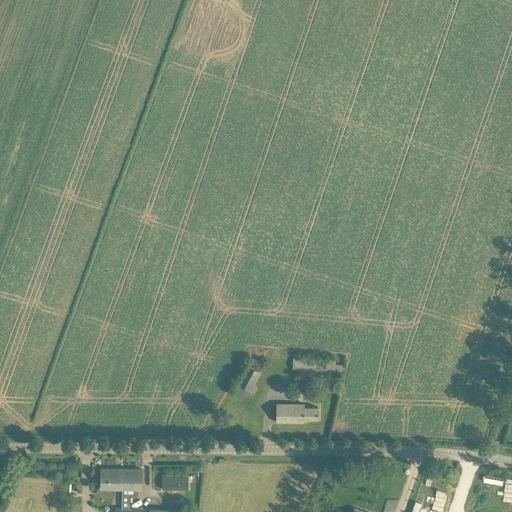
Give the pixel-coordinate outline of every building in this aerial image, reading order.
[(312,372),(343,373),(344,364),(335,363),(336,359),(299,357),(299,355),(296,355),(296,357),(293,357),(292,371),(309,371),(309,379),(312,379),(312,372)] [(246,397),(251,388),(264,363),(251,357),(234,391),(246,397)] [(298,392),(311,392),(311,379),(298,379),(298,392)] [(318,418),(318,408),(318,407),(305,407),(305,403),(276,403),(276,421),(305,421),(305,418),(318,418)] [(122,488),(123,468),(101,468),(101,488),(122,488)] [(142,489),(142,469),(123,468),(122,488),(122,495),(130,495),(138,495),(138,489),(142,489)] [(188,475),(163,475),(162,489),(188,489),(188,475)]
